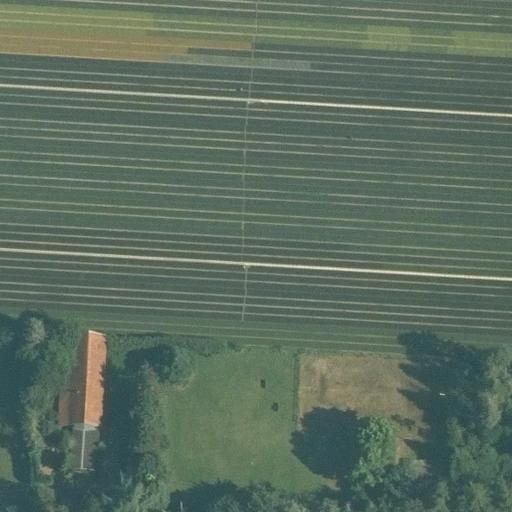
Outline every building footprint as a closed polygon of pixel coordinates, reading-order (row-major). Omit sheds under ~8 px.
[(106,340),(64,337),(59,426),(75,427),(99,428),(101,428),(106,340)] [(130,382),(125,493),(137,493),(143,383),(130,382)] [(99,428),(75,427),(72,468),(92,469),(93,456),(97,456),(99,428)] [(72,432),(57,431),(56,445),(71,446),(72,432)] [(441,476),(411,476),(412,493),(442,492),(442,491),(449,491),(449,483),(442,483),(441,476)] [(85,511),(86,499),(75,499),(73,511),(85,511)]
